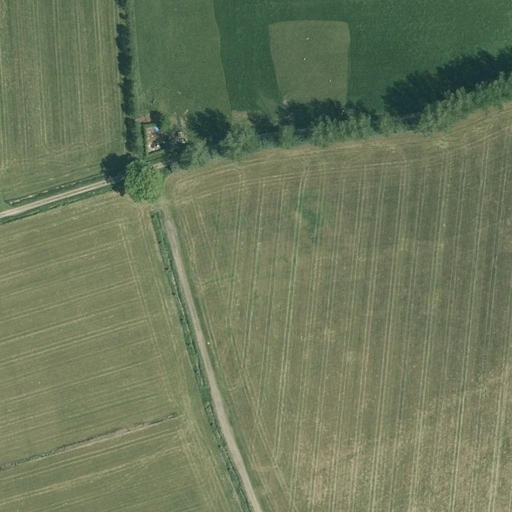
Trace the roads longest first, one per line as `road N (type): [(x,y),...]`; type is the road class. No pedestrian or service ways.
road 1 (track): [(511,86),(410,120),(189,152),(0,215)]
road 2 (track): [(150,168),(235,470),(255,511)]
